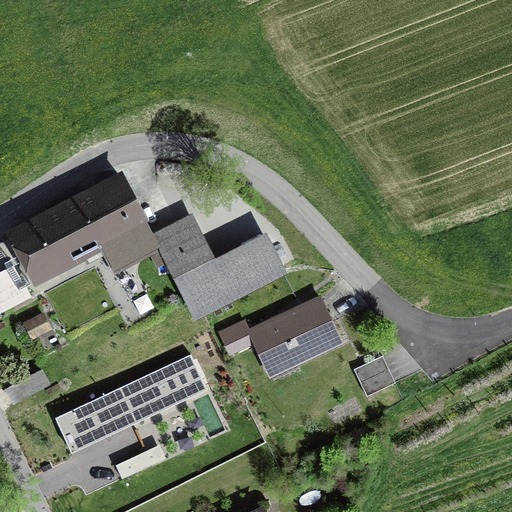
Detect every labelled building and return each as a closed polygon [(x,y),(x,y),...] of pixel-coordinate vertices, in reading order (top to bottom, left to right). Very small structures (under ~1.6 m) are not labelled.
[(122,165),(73,190),(104,251),(114,272),(150,254),(157,266),(167,261),(158,244),(161,242),(153,228),(122,165)] [(87,259),(104,251),(73,190),(5,224),(17,248),(33,279),(34,280),(85,255),(87,259)] [(192,208),(153,228),(161,242),(158,244),(167,261),(173,273),(215,252),(192,208)] [(288,267),(267,226),(215,252),(173,273),(194,315),(288,267)] [(8,265),(0,268),(0,310),(32,294),(26,282),(33,279),(17,248),(4,255),(8,265)] [(218,329),(229,353),(254,341),(271,376),(298,363),(297,361),(344,339),(321,291),(249,325),(245,316),(218,329)] [(140,312),(153,305),(146,292),(133,299),(140,312)] [(32,337),(52,327),(44,310),(23,320),(32,337)] [(213,387),(193,343),(47,409),(67,454),(213,387)] [(396,382),(382,353),(354,367),(367,395),(396,382)] [(270,511),(264,500),(238,511),(270,511)]
